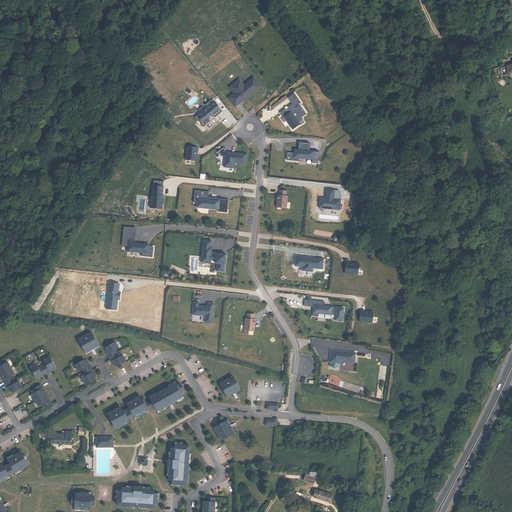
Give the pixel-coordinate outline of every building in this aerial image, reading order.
[(249,96),(261,86),(253,77),(244,85),(239,79),(233,84),(238,90),(234,93),(235,94),(229,99),(235,107),(241,102),(241,101),(248,95),(249,96)] [(229,87),(234,93),(238,90),(233,84),(229,87)] [(302,117),(306,114),(300,105),(295,108),(294,107),(301,102),(294,93),(288,98),(292,104),(287,107),(288,108),(286,109),(285,108),(280,112),(283,118),(285,117),(287,120),(286,120),(292,129),(299,124),(298,122),(303,119),(302,117)] [(201,121),(205,125),(210,121),(209,119),(213,115),(214,116),(216,115),(216,116),(222,111),(212,99),(205,105),(207,108),(195,117),(199,123),(201,121)] [(318,163),(319,152),(309,151),(310,143),(299,142),(298,150),(298,151),(296,153),(294,153),(287,152),(286,160),(299,161),(299,158),(312,159),(312,163),(318,163)] [(196,154),(196,152),(197,152),(198,148),(187,146),(185,159),(196,160),(197,154),(196,154)] [(246,164),(247,154),(235,153),(235,154),(226,153),(226,152),(223,148),(218,152),(221,156),(225,157),(224,167),(234,168),(234,163),(246,164)] [(150,208),(161,209),(163,195),(162,195),(163,186),(153,185),(150,208)] [(319,208),(339,210),(340,200),(333,199),(334,190),(326,189),(325,198),(320,198),(319,208)] [(227,212),(228,199),(219,199),(219,201),(208,199),(208,197),(209,192),(195,190),(193,202),(197,203),(202,203),(201,208),(218,209),(218,211),(227,212)] [(286,208),(287,196),(286,196),(287,191),(279,190),(279,195),(277,195),(276,207),(286,208)] [(148,246),(143,246),(141,243),(134,243),(135,236),(133,236),(134,228),(124,227),(122,246),(128,247),(127,251),(142,253),(141,256),(152,257),(153,247),(148,246)] [(225,264),(226,254),(216,253),(216,255),(211,255),(211,248),(210,248),(211,241),(203,240),(201,262),(210,263),(210,260),(215,260),(215,263),(217,263),(217,270),(223,271),(224,264),(225,264)] [(322,269),(323,259),(309,257),(309,258),(307,258),(307,257),(296,256),(295,266),(303,267),(303,271),(312,272),(313,268),(322,269)] [(358,274),(359,264),(353,263),(353,264),(350,264),(350,262),(346,262),(345,273),(358,274)] [(342,321),(344,308),(324,306),(325,302),(305,300),(304,306),(314,307),(313,316),(318,317),(318,313),(331,315),(331,314),(335,314),(334,320),(342,321)] [(212,323),(214,303),(208,303),(207,306),(201,306),(198,306),(198,302),(194,302),(192,314),(205,316),(205,323),(212,323)] [(372,323),(373,312),(367,311),(367,312),(364,312),(365,311),(360,310),(359,321),(372,323)] [(254,332),(255,319),(254,319),(254,314),(247,313),(247,318),(245,318),(244,330),(254,332)] [(84,352),(98,345),(91,333),(78,340),(84,352)] [(106,347),(104,348),(105,350),(107,355),(106,355),(110,363),(111,362),(114,367),(115,368),(125,363),(121,356),(117,358),(114,352),(117,350),(114,343),(113,344),(106,347)] [(98,345),(84,352),(86,355),(99,347),(98,345)] [(355,361),(356,353),(338,351),(338,352),(336,352),(336,351),(331,350),(330,362),(330,366),(334,368),(340,367),(341,361),(350,362),(350,361),(355,361)] [(35,377),(36,379),(37,378),(42,375),(43,377),(50,372),(49,371),(54,369),(55,368),(50,358),(43,362),(45,365),(39,369),(37,365),(30,369),(31,370),(35,377)] [(92,381),(94,380),(93,378),(91,374),(92,373),(88,366),(87,366),(84,362),(84,360),(74,365),(77,372),(81,370),(84,377),(81,379),(84,385),(86,385),(92,381)] [(3,361),(0,362),(0,371),(1,373),(2,376),(5,381),(3,381),(7,388),(9,388),(11,392),(12,394),(22,389),(18,382),(15,384),(11,378),(15,376),(8,363),(4,364),(3,361)] [(226,396),(239,388),(233,377),(220,384),(226,396)] [(41,390),(42,389),(40,385),(32,389),(34,393),(31,395),(38,407),(41,405),(43,409),(51,405),(49,401),(47,402),(45,397),(43,394),(41,390)] [(147,400),(149,402),(152,409),(154,413),(161,409),(160,408),(173,400),(174,402),(180,398),(178,395),(176,391),(178,390),(176,386),(174,387),(173,385),(166,389),(154,396),(147,400)] [(226,396),(228,398),(241,391),(239,388),(226,396)] [(123,404),(124,406),(137,398),(136,397),(123,404)] [(126,409),(130,416),(132,419),(145,411),(144,409),(140,402),(137,398),(124,406),(126,409)] [(161,409),(154,413),(155,414),(162,411),(162,410),(167,407),(169,406),(174,403),(175,404),(181,400),(180,398),(174,402),(173,400),(160,408),(161,409)] [(141,401),(140,402),(144,409),(149,407),(150,410),(152,409),(149,402),(143,405),(141,401)] [(274,411),(277,411),(278,403),(266,402),(265,409),(274,409),(274,411)] [(110,426),(112,430),(119,426),(126,422),(124,419),(120,413),(118,409),(112,413),(105,416),(107,420),(110,426)] [(126,409),(120,413),(124,419),(130,416),(126,409)] [(145,411),(132,419),(133,420),(146,413),(145,411)] [(265,419),(264,425),(276,426),(277,418),(273,418),(273,419),(265,419)] [(225,421),(232,434),(234,433),(231,427),(230,425),(227,419),(225,421)] [(232,434),(225,421),(213,427),(220,441),(232,434)] [(62,435),(47,434),(47,443),(69,444),(70,433),(62,432),(62,435)] [(92,437),(92,439),(107,439),(107,446),(92,446),(92,448),(109,447),(109,437),(92,437)] [(177,484),(185,485),(185,477),(186,467),(187,463),(187,454),(188,446),(181,445),(173,445),(173,448),(170,448),(170,452),(169,460),(171,460),(170,464),(168,464),(167,468),(168,468),(168,476),(167,480),(170,480),(170,484),(177,484)] [(13,471),(13,473),(20,469),(27,465),(24,461),(21,456),(19,452),(13,456),(6,459),(8,463),(13,471)] [(8,463),(2,467),(7,475),(13,471),(8,463)] [(113,498),(112,505),(121,506),(130,507),(134,507),(143,508),(151,508),(152,501),(153,493),(149,493),(149,490),(145,490),(137,489),(137,491),(133,490),(134,488),(129,488),(129,489),(121,488),(117,488),(117,491),(113,490),(113,498)] [(331,495),(315,490),(313,497),(328,502),(331,495)] [(70,508),(85,510),(86,506),(86,501),(88,501),(89,497),(87,497),(87,495),(72,493),(72,496),(70,495),(70,499),(71,499),(71,504),(70,508)] [(213,511),(214,498),(205,498),(205,501),(202,501),(202,507),(202,510),(201,511),(213,511)]
